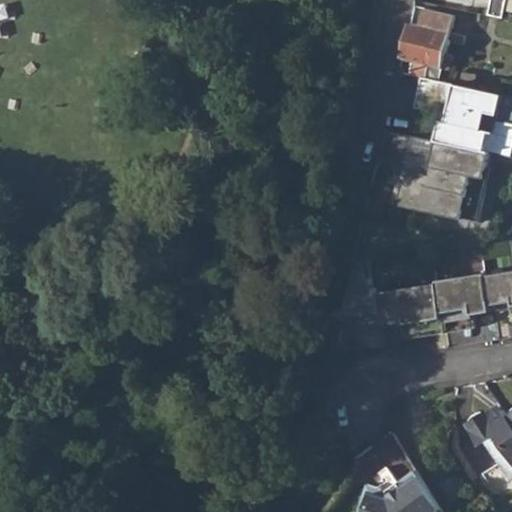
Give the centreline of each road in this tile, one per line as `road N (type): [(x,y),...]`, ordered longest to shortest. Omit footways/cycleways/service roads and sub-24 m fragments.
road 1 (residential): [(511,356),(318,389)]
road 2 (residential): [(371,126),(397,0)]
